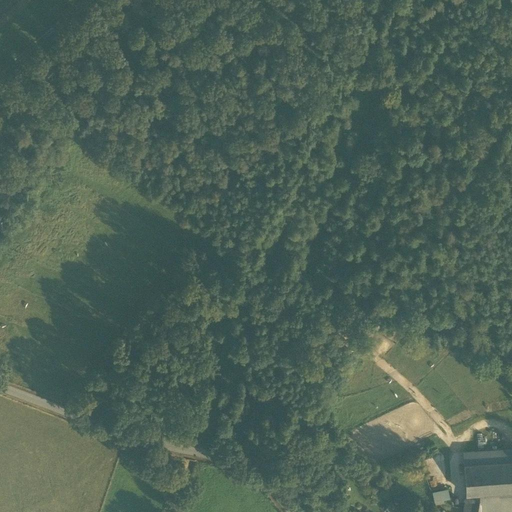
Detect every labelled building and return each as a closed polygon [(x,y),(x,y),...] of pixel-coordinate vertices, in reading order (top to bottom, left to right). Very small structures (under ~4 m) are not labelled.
[(511,446),(464,450),(465,463),(511,459),(511,446)] [(511,459),(465,463),(464,463),(466,494),(467,494),(475,493),(483,493),(485,492),(511,490),(511,459)] [(447,488),(432,491),(434,501),(449,498),(447,488)] [(511,490),(485,492),(482,511),(511,509),(511,490)] [(483,493),(475,493),(471,511),(482,511),(485,492),(483,493)] [(462,511),(471,511),(475,493),(467,494),(462,511)] [(385,511),(386,511),(402,511),(390,503),(385,511)]
